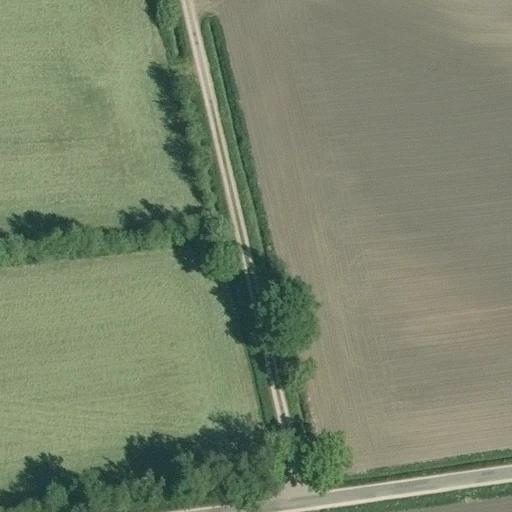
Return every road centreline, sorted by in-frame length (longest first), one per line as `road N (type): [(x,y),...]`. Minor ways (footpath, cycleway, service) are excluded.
road 1 (track): [(187,0),(305,500)]
road 2 (unclassified): [(231,511),(511,472)]
